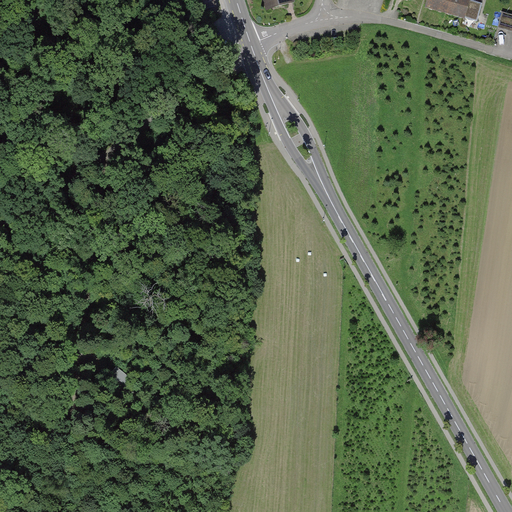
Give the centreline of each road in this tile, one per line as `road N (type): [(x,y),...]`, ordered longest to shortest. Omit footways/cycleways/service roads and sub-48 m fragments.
road 1 (tertiary): [(327,194),(506,511)]
road 2 (track): [(56,511),(102,164)]
road 3 (residential): [(511,56),(382,20),(321,20)]
road 4 (track): [(156,119),(0,228)]
road 5 (track): [(18,0),(156,119)]
road 6 (tertiary): [(267,83),(284,138),(327,194)]
road 7 (tertiary): [(327,194),(305,130),(267,83)]
